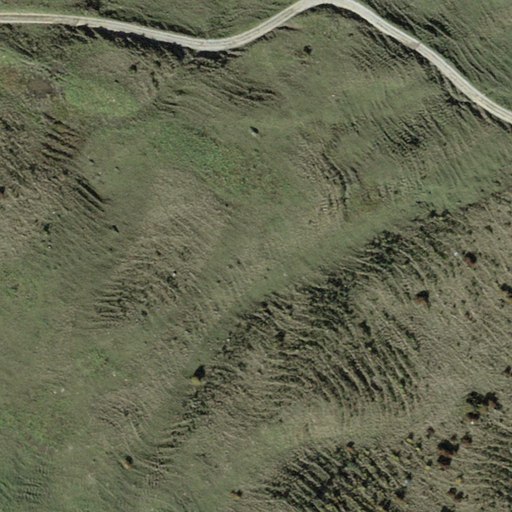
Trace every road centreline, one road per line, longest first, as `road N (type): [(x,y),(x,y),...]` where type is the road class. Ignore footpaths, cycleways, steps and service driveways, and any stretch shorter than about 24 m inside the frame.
road 1 (track): [(312,0),(231,40),(196,44),(91,19),(0,18)]
road 2 (track): [(511,114),(340,0)]
